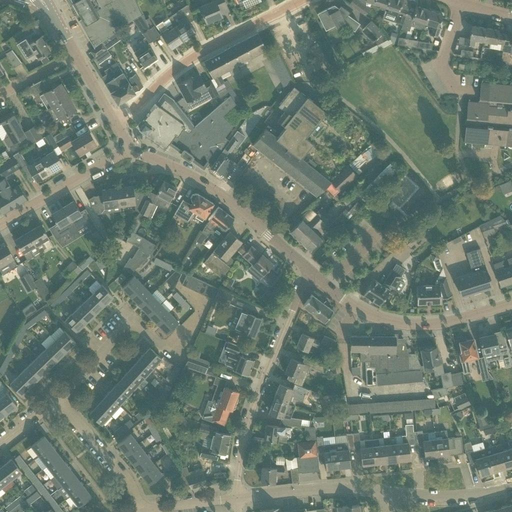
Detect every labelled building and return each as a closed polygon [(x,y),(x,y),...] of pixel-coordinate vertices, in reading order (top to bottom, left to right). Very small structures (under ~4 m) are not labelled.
[(73,0),(74,1),(72,2),(81,19),(78,20),(79,21),(94,48),(94,49),(102,43),(106,40),(115,33),(114,31),(119,28),(133,20),(143,14),(135,0),(73,0)] [(211,0),(213,2),(200,7),(207,23),(222,16),(221,13),(228,10),(223,0),(211,0)] [(385,11),(388,0),(356,0),(352,0),(350,4),(365,15),(373,3),(380,6),(379,9),(385,11)] [(388,0),(385,11),(384,14),(395,18),(394,23),(402,25),(405,17),(407,11),(408,8),(401,6),(403,0),(388,0)] [(189,23),(196,18),(189,4),(168,18),(174,27),(183,41),(195,32),(189,23)] [(347,15),(350,12),(340,5),(338,9),(335,10),(333,6),(318,14),(326,29),(335,24),(344,22),(354,30),(358,24),(347,15)] [(407,11),(405,17),(425,23),(429,11),(416,6),(414,13),(407,11)] [(443,15),(429,11),(425,23),(433,26),(430,36),(437,38),(440,28),(438,28),(443,15)] [(154,40),(148,30),(149,28),(143,14),(133,20),(142,34),(143,33),(146,39),(144,40),(144,39),(138,44),(143,52),(136,56),(144,67),(157,58),(150,48),(147,44),(149,43),(154,40)] [(183,41),(174,27),(168,31),(162,21),(155,26),(171,49),(183,41)] [(388,39),(382,33),(382,32),(371,21),(362,30),(374,41),(377,45),(388,39)] [(149,28),(148,30),(154,40),(160,36),(153,26),(149,28)] [(485,28),(471,26),(469,39),(465,38),(464,45),(474,47),(475,40),(483,41),(485,28)] [(119,28),(114,31),(119,37),(123,35),(119,28)] [(483,41),(482,48),(489,49),(490,42),(503,45),(504,45),(505,38),(498,37),(499,30),(485,28),(483,41)] [(258,34),(258,33),(257,33),(256,33),(204,61),(213,78),(214,78),(218,85),(224,82),(220,75),(228,70),(231,76),(240,71),(237,66),(266,50),(258,34)] [(25,38),(16,43),(26,59),(35,53),(39,59),(50,52),(40,37),(29,44),(25,38)] [(419,41),(398,38),(397,44),(417,48),(419,41)] [(432,44),(419,41),(417,48),(431,50),(432,44)] [(94,48),(90,51),(94,58),(107,49),(105,46),(102,43),(94,49),(94,48)] [(107,49),(94,58),(99,64),(111,55),(107,49)] [(12,50),(5,54),(13,67),(22,63),(12,50)] [(270,58),(269,58),(283,86),(292,82),(278,54),(270,58)] [(116,63),(109,68),(114,76),(115,76),(118,81),(116,82),(126,99),(135,93),(135,92),(143,87),(135,75),(129,79),(133,86),(131,87),(116,63)] [(106,74),(101,78),(118,104),(126,99),(116,82),(118,81),(115,76),(114,76),(109,68),(104,70),(106,74)] [(192,77),(187,79),(177,85),(187,102),(201,94),(207,91),(211,98),(218,94),(219,94),(218,92),(211,80),(210,80),(211,81),(205,85),(199,75),(192,78),(192,77)] [(46,88),(42,80),(30,86),(35,95),(46,88)] [(466,125),(465,142),(471,143),(473,143),(484,144),(485,144),(491,144),(504,145),(505,145),(507,146),(508,147),(509,148),(510,148),(511,148),(511,149),(511,148),(511,85),(510,86),(509,86),(490,84),(482,83),(481,83),(480,96),(480,97),(480,98),(480,99),(479,103),(478,103),(469,102),(468,102),(467,119),(466,125)] [(48,109),(68,97),(60,84),(40,96),(48,109)] [(310,160),(307,163),(300,158),(312,143),(305,137),(326,112),(307,97),(294,87),(278,106),(285,111),(278,120),(286,127),(277,138),(269,132),(272,128),(268,125),(252,145),(315,196),(331,182),(328,180),(329,177),(321,171),(320,173),(313,168),(316,165),(310,160)] [(219,94),(218,94),(220,97),(228,93),(225,88),(218,92),(219,94)] [(164,94),(164,93),(156,104),(155,104),(154,106),(153,108),(152,108),(151,110),(149,113),(147,115),(148,115),(144,120),(142,122),(143,122),(144,123),(139,129),(146,134),(145,135),(145,136),(146,137),(147,137),(151,140),(153,141),(157,144),(159,146),(159,145),(163,148),(163,149),(165,150),(170,143),(183,152),(181,154),(189,160),(191,158),(203,167),(207,162),(212,165),(229,141),(224,138),(233,126),(222,116),(236,104),(230,96),(194,127),(174,101),(174,100),(164,93),(164,94)] [(76,110),(68,97),(48,109),(52,116),(50,119),(52,122),(55,127),(59,125),(60,127),(68,122),(66,119),(70,116),(69,114),(76,110)] [(13,116),(0,123),(0,124),(2,123),(9,135),(4,138),(9,146),(25,136),(30,145),(37,142),(43,138),(35,126),(30,129),(24,133),(19,125),(13,116)] [(56,142),(69,135),(74,132),(70,127),(53,137),(56,142)] [(69,135),(56,142),(61,151),(73,144),(80,154),(96,145),(88,132),(72,141),(69,135)] [(50,133),(45,136),(52,149),(58,146),(50,133)] [(212,165),(210,168),(218,174),(218,173),(226,179),(237,164),(226,156),(229,152),(230,152),(238,141),(232,137),(229,141),(212,165)] [(367,151),(362,155),(368,163),(377,155),(371,148),(367,151)] [(45,154),(40,157),(50,174),(63,166),(54,151),(46,155),(45,154)] [(22,155),(16,159),(21,167),(21,168),(28,178),(33,175),(35,178),(37,181),(42,178),(43,179),(49,175),(49,174),(50,174),(40,157),(35,160),(36,161),(28,166),(27,164),(22,155)] [(14,156),(0,165),(0,173),(3,178),(21,167),(16,159),(14,156)] [(380,185),(397,169),(391,163),(374,179),(380,185)] [(348,166),(337,177),(333,180),(331,182),(339,192),(356,176),(348,166)] [(5,177),(0,180),(0,185),(6,193),(15,207),(26,200),(18,186),(12,189),(5,177)] [(149,192),(140,213),(145,215),(147,216),(152,204),(157,205),(160,207),(166,204),(167,201),(169,202),(176,188),(164,181),(156,195),(149,192)] [(511,186),(511,183),(501,187),(505,197),(511,193),(511,186)] [(6,193),(0,185),(0,196),(0,208),(3,214),(15,207),(6,193)] [(140,213),(149,192),(145,190),(133,191),(132,186),(117,188),(120,205),(135,203),(136,211),(140,213)] [(120,205),(117,188),(102,190),(103,195),(93,197),(88,200),(97,215),(120,211),(119,205),(120,205)] [(193,203),(191,205),(183,200),(175,214),(187,221),(194,211),(197,213),(195,217),(202,221),(213,203),(197,194),(197,195),(196,194),(193,195),(191,198),(191,202),(193,203)] [(73,201),(63,208),(71,221),(73,225),(76,230),(78,232),(87,226),(90,230),(92,234),(98,230),(85,209),(80,212),(73,201)] [(202,232),(196,241),(201,245),(207,236),(210,232),(218,238),(223,232),(234,219),(218,207),(208,219),(209,221),(204,227),(202,232)] [(322,207),(317,213),(318,214),(321,218),(327,212),(322,207)] [(63,208),(52,214),(55,220),(56,222),(60,227),(64,225),(71,236),(78,232),(76,230),(71,221),(63,208)] [(310,220),(317,213),(312,209),(306,216),(310,220)] [(342,213),(328,227),(334,233),(348,219),(342,213)] [(308,223),(303,219),(290,232),(298,240),(297,240),(300,243),(301,242),(309,234),(307,231),(312,225),(313,226),(320,219),(316,215),(308,223)] [(505,224),(500,215),(479,226),(483,237),(495,233),(493,228),(505,224)] [(324,223),(320,219),(313,226),(312,225),(307,231),(309,234),(301,242),(309,250),(321,237),(316,231),(324,223)] [(62,235),(55,224),(49,228),(56,239),(62,235)] [(427,230),(421,224),(403,239),(410,247),(424,235),(423,234),(427,230)] [(40,225),(28,232),(35,245),(42,241),(46,249),(52,246),(48,238),(48,237),(40,225)] [(35,245),(28,232),(15,240),(22,252),(23,252),(27,261),(34,257),(29,249),(35,245)] [(138,249),(150,255),(153,249),(156,245),(131,232),(127,242),(139,248),(138,249)] [(224,239),(203,263),(216,273),(221,278),(224,280),(226,274),(225,273),(229,267),(233,260),(228,256),(235,248),(240,242),(241,241),(229,232),(226,236),(224,239)] [(461,240),(459,236),(451,240),(453,244),(461,240)] [(268,270),(273,264),(262,254),(261,255),(251,246),(249,248),(244,244),(238,252),(252,264),(247,270),(258,280),(261,277),(271,285),(277,278),(268,270)] [(13,258),(5,246),(0,248),(0,267),(4,274),(17,266),(13,258)] [(150,255),(138,249),(135,254),(145,260),(150,255)] [(473,272),(455,277),(461,297),(492,287),(480,249),(467,253),(473,272)] [(435,269),(442,271),(434,285),(417,286),(417,304),(441,303),(440,296),(443,296),(444,299),(452,296),(443,269),(437,252),(430,254),(432,261),(433,261),(435,269)] [(135,254),(132,259),(141,264),(145,260),(135,254)] [(162,267),(164,262),(155,257),(153,263),(162,267)] [(141,264),(132,259),(130,258),(127,263),(137,269),(141,264)] [(510,267),(504,269),(502,262),(493,265),(500,287),(511,282),(511,258),(508,260),(510,267)] [(82,270),(74,260),(61,273),(70,281),(82,270)] [(164,262),(162,267),(170,271),(173,266),(164,262)] [(137,269),(127,263),(123,269),(132,273),(137,269)] [(373,279),(362,296),(380,306),(391,288),(393,289),(399,293),(405,284),(399,280),(401,276),(405,269),(396,264),(392,270),(382,285),(373,279)] [(87,270),(78,279),(81,282),(90,274),(87,270)] [(181,274),(175,271),(165,281),(173,289),(181,274)] [(37,286),(34,282),(28,273),(20,278),(27,292),(37,286)] [(126,278),(121,273),(115,280),(119,284),(126,278)] [(187,274),(182,285),(188,288),(192,277),(187,274)] [(228,275),(222,287),(229,290),(234,281),(232,280),(233,278),(228,275)] [(131,297),(143,285),(134,276),(122,288),(131,297)] [(198,279),(192,277),(188,288),(193,290),(198,279)] [(34,282),(37,286),(45,301),(52,297),(40,278),(34,282)] [(78,279),(69,287),(72,291),(81,282),(78,279)] [(198,279),(193,290),(198,292),(203,282),(198,279)] [(203,282),(198,292),(203,295),(208,284),(203,282)] [(208,284),(203,295),(208,297),(213,287),(208,284)] [(101,285),(92,294),(104,306),(113,297),(101,285)] [(152,294),(143,285),(131,297),(140,306),(152,294)] [(72,291),(69,287),(60,296),(63,299),(72,291)] [(219,289),(213,287),(208,297),(214,300),(214,299),(219,289)] [(233,295),(219,289),(214,299),(228,305),(233,295)] [(179,303),(183,299),(176,292),(173,296),(179,303)] [(104,306),(92,294),(83,302),(95,314),(104,306)] [(160,303),(152,294),(140,306),(148,315),(160,303)] [(303,306),(315,315),(325,322),(333,311),(311,295),(303,306)] [(63,299),(60,296),(50,305),(54,309),(63,299)] [(183,299),(179,303),(186,309),(189,306),(183,299)] [(95,314),(83,302),(75,311),(86,323),(95,314)] [(169,312),(160,303),(148,315),(157,324),(169,312)] [(33,318),(37,322),(47,314),(44,310),(33,318)] [(86,323),(75,311),(65,320),(77,332),(86,323)] [(178,322),(169,312),(157,324),(166,333),(178,322)] [(239,316),(234,329),(247,334),(254,337),(260,324),(260,322),(261,320),(241,312),(239,316)] [(33,318),(23,326),(22,327),(27,329),(37,322),(33,318)] [(22,327),(16,338),(21,340),(27,329),(22,327)] [(64,331),(54,340),(66,352),(75,343),(64,331)] [(312,339),(313,338),(302,334),(297,347),(307,351),(310,344),(317,347),(319,342),(312,339)] [(511,365),(511,364),(504,338),(496,340),(494,334),(479,338),(483,354),(495,351),(497,360),(502,359),(504,368),(511,365)] [(321,341),(333,346),(336,341),(324,336),(321,341)] [(368,354),(369,336),(367,336),(350,336),(350,351),(360,351),(360,362),(364,362),(366,386),(422,381),(421,371),(376,375),(376,372),(375,367),(371,367),(371,354),(368,354)] [(395,336),(369,336),(368,354),(371,354),(371,367),(375,367),(376,372),(408,370),(408,369),(415,369),(421,369),(415,354),(408,354),(403,340),(395,341),(395,336)] [(16,338),(10,349),(14,352),(21,340),(16,338)] [(460,342),(462,352),(460,353),(461,360),(464,374),(470,372),(467,359),(477,356),(473,339),(460,342)] [(66,352),(54,340),(46,348),(57,360),(66,352)] [(237,355),(237,354),(240,347),(228,342),(225,349),(230,351),(225,364),(234,367),(233,370),(248,376),(254,361),(239,355),(238,355),(237,355)] [(441,359),(439,359),(437,346),(421,350),(425,367),(433,365),(434,375),(440,374),(443,387),(431,390),(435,399),(448,392),(447,387),(453,386),(450,372),(444,373),(441,359)] [(57,360),(46,348),(37,357),(48,369),(57,360)] [(149,348),(140,357),(153,368),(162,359),(149,348)] [(14,352),(10,349),(4,361),(8,363),(14,352)] [(48,369),(37,357),(28,366),(39,377),(48,369)] [(153,368),(140,357),(132,367),(145,378),(153,368)] [(487,370),(484,357),(476,359),(480,372),(487,370)] [(188,358),(184,366),(205,373),(216,377),(219,370),(208,366),(188,358)] [(338,358),(331,359),(333,372),(340,372),(338,358)] [(303,364),(302,363),(291,359),(285,372),(289,374),(286,379),(294,382),(293,383),(301,386),(307,372),(308,371),(310,367),(303,364)] [(8,363),(4,361),(0,367),(0,374),(2,375),(8,363)] [(324,373),(327,367),(314,362),(312,367),(324,373)] [(28,366),(19,374),(31,386),(39,377),(28,366)] [(175,366),(171,375),(175,377),(180,369),(175,366)] [(132,367),(124,376),(136,387),(145,378),(132,367)] [(31,386),(19,374),(10,383),(21,395),(31,386)] [(136,387),(124,376),(115,385),(128,396),(136,387)] [(161,393),(167,395),(171,387),(165,384),(163,388),(158,383),(155,386),(161,393)] [(279,384),(274,398),(294,406),(299,392),(292,390),(292,389),(279,384)] [(128,396),(115,385),(107,394),(119,406),(128,396)] [(292,389),(292,390),(299,392),(305,394),(307,390),(294,385),(292,389)] [(232,411),(238,392),(224,387),(218,404),(208,400),(202,418),(213,421),(224,425),(229,410),(232,411)] [(16,406),(6,393),(2,388),(0,389),(0,405),(6,414),(16,406)] [(167,395),(161,393),(156,405),(161,407),(167,395)] [(107,394),(99,404),(111,415),(119,406),(107,394)] [(294,406),(274,398),(269,413),(281,417),(282,418),(282,417),(289,420),(290,418),(294,406)] [(434,399),(357,404),(347,405),(348,415),(350,415),(358,414),(434,408),(434,399)] [(167,401),(164,409),(175,415),(179,407),(167,401)] [(111,415),(99,404),(90,413),(102,425),(111,415)] [(161,407),(156,405),(150,417),(155,420),(161,407)] [(146,414),(142,409),(134,416),(138,421),(146,414)] [(175,415),(164,409),(161,415),(173,421),(172,422),(199,430),(198,435),(205,437),(213,438),(210,450),(202,448),(200,456),(216,460),(218,452),(225,454),(230,435),(218,432),(218,428),(201,423),(175,415)] [(483,412),(475,415),(479,427),(486,425),(483,412)] [(312,421),(309,428),(310,428),(315,429),(316,424),(316,422),(324,422),(323,417),(323,416),(315,417),(313,417),(312,421)] [(282,418),(281,417),(279,423),(300,426),(301,419),(290,418),(289,420),(282,417),(282,418)] [(126,430),(133,424),(129,419),(122,425),(126,430)] [(151,433),(157,430),(152,422),(147,425),(151,433)] [(402,436),(395,437),(396,444),(398,461),(410,460),(408,445),(414,444),(413,435),(413,432),(413,424),(406,425),(405,425),(406,435),(402,436)] [(122,425),(114,431),(118,436),(126,430),(122,425)] [(264,440),(263,444),(277,443),(277,441),(286,442),(287,434),(284,433),(285,427),(279,426),(279,427),(266,425),(264,438),(264,439),(264,440)] [(157,430),(151,433),(156,442),(161,439),(157,430)] [(446,430),(434,432),(435,438),(437,457),(449,455),(449,454),(455,454),(455,455),(463,454),(463,453),(462,444),(461,437),(447,438),(446,430)] [(422,431),(416,431),(417,444),(423,443),(424,458),(437,457),(435,438),(428,439),(428,433),(422,434),(422,431)] [(347,442),(335,444),(338,468),(350,467),(348,449),(354,448),(352,433),(346,434),(347,442)] [(374,464),(372,446),(365,447),(365,440),(359,441),(358,433),(352,433),(354,448),(360,448),(362,465),(374,464)] [(126,454),(138,444),(130,434),(118,444),(126,454)] [(36,441),(37,441),(31,446),(39,456),(52,446),(44,436),(38,441),(37,440),(36,441)] [(335,444),(328,444),(323,445),(323,437),(316,437),(318,452),(324,452),(326,469),(338,468),(335,444)] [(389,437),(383,438),(386,462),(398,461),(396,444),(395,437),(389,437)] [(378,446),(372,446),(374,464),(386,462),(383,438),(378,439),(378,446)] [(167,442),(161,446),(166,454),(171,451),(167,442)] [(296,457),(297,469),(298,473),(319,470),(317,455),(316,455),(314,442),(298,444),(300,457),(296,457)] [(473,453),(470,442),(464,443),(467,453),(470,463),(475,462),(480,476),(491,472),(485,449),(473,453)] [(138,444),(126,454),(133,464),(146,453),(138,444)] [(502,444),(496,446),(503,469),(511,466),(511,458),(509,448),(503,450),(502,444)] [(60,456),(52,446),(39,456),(47,466),(60,456)] [(503,469),(496,446),(485,449),(491,472),(503,469)] [(13,451),(11,448),(8,450),(23,469),(27,465),(19,455),(20,454),(17,449),(13,451)] [(154,463),(146,453),(133,464),(141,473),(154,463)] [(47,466),(43,470),(50,479),(54,476),(68,466),(60,456),(47,466)] [(296,457),(286,459),(287,470),(290,469),(292,483),(299,483),(298,473),(297,469),(296,457)] [(185,458),(184,464),(189,465),(188,468),(196,470),(195,475),(195,474),(194,479),(200,480),(203,481),(204,478),(212,479),(213,470),(207,468),(208,463),(185,458)] [(11,459),(1,467),(11,480),(21,472),(11,459)] [(182,471),(180,468),(177,462),(172,465),(177,474),(182,471)] [(154,463),(141,473),(149,484),(162,473),(154,463)] [(35,475),(27,465),(23,469),(31,479),(35,475)] [(68,466),(54,476),(62,486),(75,476),(68,466)] [(11,480),(1,467),(0,467),(0,486),(1,488),(11,480)] [(284,469),(276,468),(262,468),(261,483),(275,484),(275,474),(283,474),(284,469)] [(35,475),(31,479),(38,489),(43,485),(35,475)] [(75,476),(62,486),(70,496),(83,485),(75,476)] [(28,496),(35,489),(32,484),(24,491),(28,496)] [(51,495),(43,485),(38,489),(46,499),(51,495)] [(91,496),(83,485),(70,496),(78,506),(91,496)] [(40,496),(36,491),(26,499),(30,504),(40,496)] [(51,495),(46,499),(54,508),(58,505),(51,495)] [(16,506),(23,500),(20,496),(12,501),(16,506)] [(23,500),(16,506),(19,510),(20,511),(22,511),(26,509),(24,507),(27,505),(23,500)] [(7,511),(16,506),(12,501),(4,507),(7,511)]
